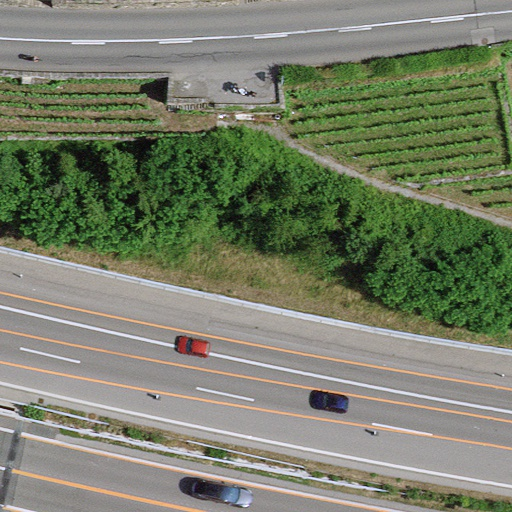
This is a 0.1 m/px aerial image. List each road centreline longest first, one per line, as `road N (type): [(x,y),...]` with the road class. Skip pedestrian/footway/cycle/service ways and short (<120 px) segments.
road 1 (motorway): [(511,447),(0,339)]
road 2 (tertiary): [(511,0),(197,32),(0,29)]
road 3 (motorway): [(0,470),(193,511)]
